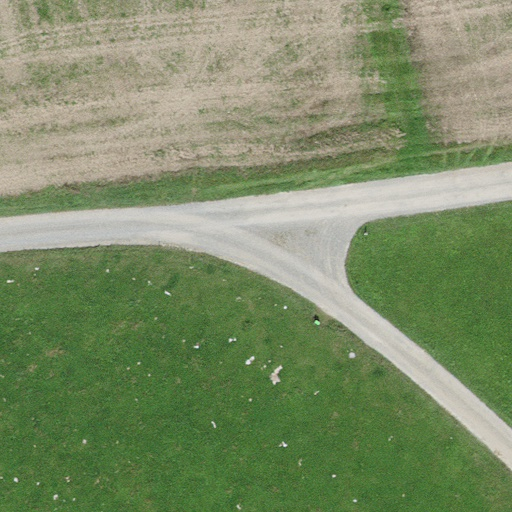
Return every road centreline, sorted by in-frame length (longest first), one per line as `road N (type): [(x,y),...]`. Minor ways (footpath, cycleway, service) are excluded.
road 1 (track): [(0,237),(247,218),(511,184)]
road 2 (track): [(511,465),(247,218)]
